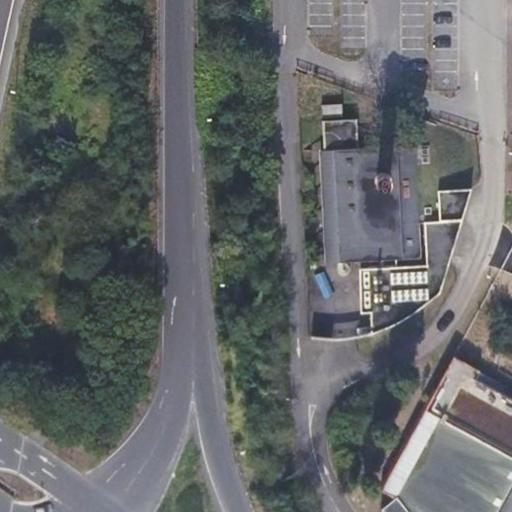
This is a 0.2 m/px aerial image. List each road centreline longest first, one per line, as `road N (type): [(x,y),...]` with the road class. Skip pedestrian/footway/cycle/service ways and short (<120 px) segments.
road 1 (motorway): [(108,511),(156,446),(173,405),(183,263)]
road 2 (motorway): [(183,263),(175,0)]
road 3 (motorway): [(237,511),(214,439),(183,263)]
road 4 (secondary): [(99,511),(0,440)]
